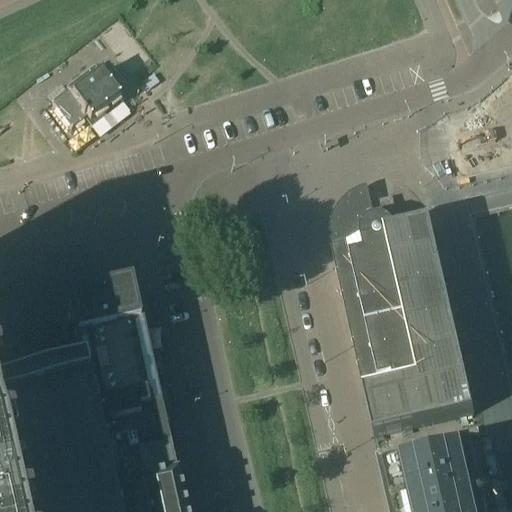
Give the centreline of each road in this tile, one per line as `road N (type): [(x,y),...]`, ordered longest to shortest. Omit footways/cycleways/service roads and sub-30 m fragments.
road 1 (residential): [(338,511),(258,150)]
road 2 (residential): [(171,176),(247,511)]
road 3 (residential): [(258,150),(435,94),(494,59)]
road 4 (residential): [(0,230),(171,176)]
